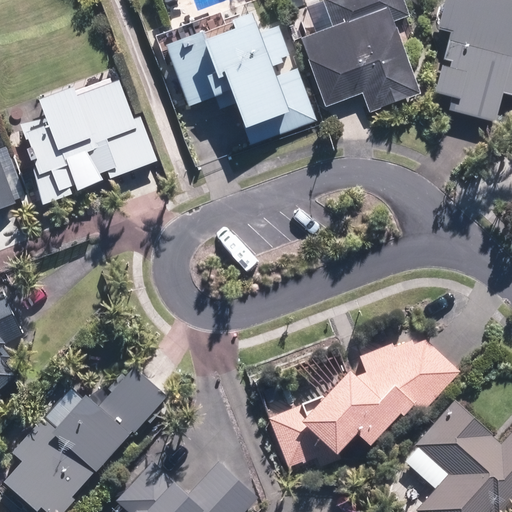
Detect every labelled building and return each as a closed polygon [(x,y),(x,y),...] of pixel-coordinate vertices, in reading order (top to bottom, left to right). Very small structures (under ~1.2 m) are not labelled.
[(421,93),(394,21),(409,15),(403,0),(323,0),(334,26),(301,38),(326,107),(363,93),(370,112),(421,93)] [(443,65),(436,92),(453,96),(450,110),(496,122),(503,94),(511,95),(511,0),(446,0),(439,29),(452,32),(445,60),(452,62),(450,67),(443,65)] [(167,45),(189,107),(216,97),(221,109),(236,104),(251,145),(317,121),(299,68),(276,77),(272,67),(284,62),(282,58),(291,55),(280,27),(260,34),(253,14),(233,21),(234,23),(206,34),(205,32),(167,45)] [(32,162),(43,205),(158,161),(141,116),(134,119),(120,81),(78,97),(74,87),(39,100),(47,119),(20,124),(27,140),(29,139),(32,148),(27,150),(32,162)] [(3,169),(0,159),(0,209),(16,203),(15,199),(17,198),(14,192),(21,190),(11,166),(3,169)] [(23,330),(3,287),(0,287),(0,390),(22,371),(8,354),(12,351),(2,340),(23,330)] [(461,367),(426,335),(414,339),(413,335),(394,342),(393,339),(360,351),(365,366),(361,368),(351,359),(325,389),(302,397),(303,398),(269,411),(288,462),(303,456),(303,458),(340,444),(339,443),(357,423),(372,436),(401,404),(405,408),(412,400),(422,410),(461,367)] [(22,454),(4,474),(37,505),(42,500),(54,511),(58,511),(76,493),(73,491),(96,466),(97,467),(133,427),(135,429),(167,389),(135,361),(108,392),(101,386),(94,395),(86,388),(55,423),(43,412),(13,446),(22,454)] [(511,427),(501,440),(492,431),(493,430),(456,396),(416,440),(449,470),(417,506),(422,511),(503,511),(511,503),(511,427)] [(240,511),(258,493),(219,456),(191,487),(174,472),(172,474),(153,456),(117,496),(130,508),(126,511),(240,511)]
